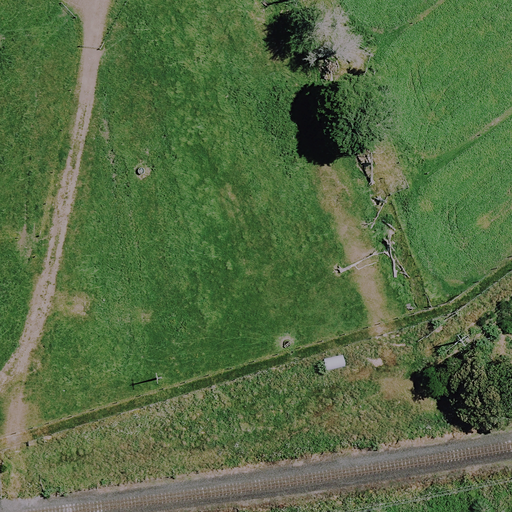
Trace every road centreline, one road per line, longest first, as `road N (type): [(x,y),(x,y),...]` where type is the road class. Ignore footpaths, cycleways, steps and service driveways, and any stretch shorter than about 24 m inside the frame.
road 1 (secondary): [(84,0),(151,375),(188,511)]
road 2 (secondary): [(101,511),(68,388),(0,23)]
